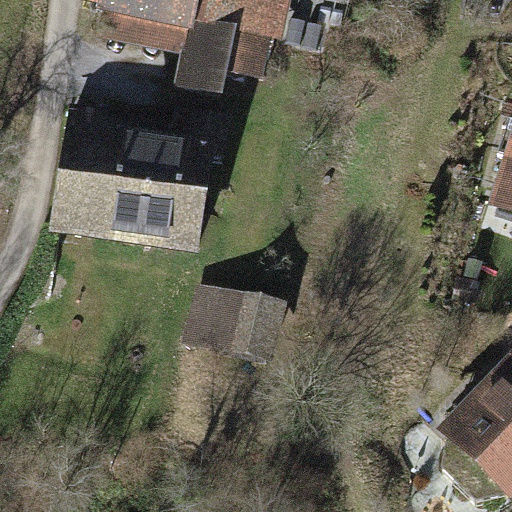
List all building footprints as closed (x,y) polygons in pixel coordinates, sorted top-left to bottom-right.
[(86,0),(85,9),(104,13),(99,39),(184,57),(178,87),(227,97),(232,71),(261,77),(269,40),(284,43),(293,0),(86,0)] [(70,105),(50,235),(203,258),(218,163),(224,164),(232,118),(177,109),(173,135),(111,125),(110,111),(70,105)] [(511,153),(495,207),(511,212),(511,153)] [(290,305),(198,284),(184,344),(276,365),(290,305)] [(511,357),(438,435),(449,445),(443,473),(478,506),(509,497),(511,500),(511,357)]
